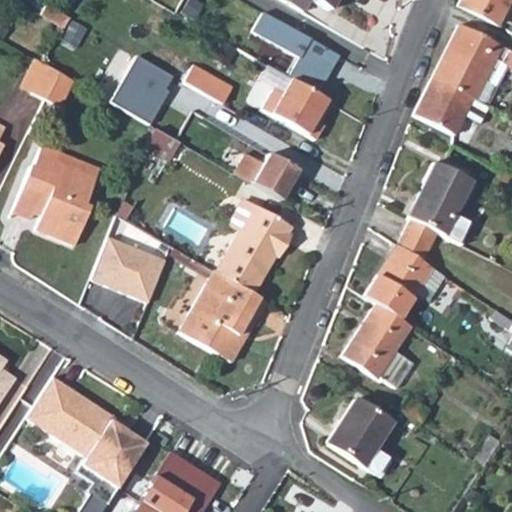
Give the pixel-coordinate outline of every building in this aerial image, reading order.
[(276,0),(300,13),(307,0),(326,12),(332,0),(276,0)] [(511,0),(457,0),(455,6),(496,27),(509,1),(511,2),(511,0)] [(44,5),(38,16),(52,23),(57,13),(44,5)] [(57,13),(52,23),(57,26),(51,36),(57,40),(69,20),(57,13)] [(260,14),(249,34),(295,60),(284,79),(287,81),(313,97),(336,57),(260,14)] [(456,28),(429,81),(468,102),(483,109),(504,68),(511,71),(511,56),(494,48),(456,28)] [(235,51),(221,43),(214,57),(227,65),(235,51)] [(170,78),(134,57),(107,103),(147,126),(166,93),(162,91),(170,78)] [(33,60),(28,70),(39,76),(29,95),(42,102),(55,73),(43,66),(33,60)] [(229,89),(190,67),(180,84),(219,107),(229,89)] [(28,70),(19,90),(29,95),(39,76),(28,70)] [(55,73),(42,102),(55,108),(68,80),(55,73)] [(313,97),(287,81),(278,96),(271,91),(258,112),(312,144),(321,129),(311,123),(314,118),(322,115),(328,105),(313,97)] [(429,81),(410,117),(451,136),(460,118),(468,102),(429,81)] [(468,102),(460,118),(476,127),(485,110),(483,109),(468,102)] [(166,160),(175,143),(149,127),(142,145),(166,160)] [(89,186),(68,178),(70,171),(50,162),(53,154),(39,148),(31,167),(29,167),(10,213),(29,220),(34,208),(41,211),(33,231),(34,232),(72,246),(86,209),(81,206),(89,186)] [(241,156),(230,174),(277,202),(294,172),(265,157),(259,167),(241,156)] [(412,201),(403,219),(407,221),(434,235),(440,238),(450,219),(467,182),(429,165),(416,192),(422,195),(417,205),(412,201)] [(70,171),(68,178),(89,186),(91,179),(70,171)] [(416,192),(412,201),(417,205),(422,195),(416,192)] [(228,229),(236,234),(251,207),(244,203),(228,229)] [(236,234),(212,275),(248,295),(271,256),(276,258),(288,238),(282,235),(286,228),(251,207),(236,234)] [(450,219),(440,238),(458,247),(468,228),(450,219)] [(434,235),(407,221),(393,246),(418,262),(434,235)] [(142,225),(138,232),(149,238),(152,232),(142,225)] [(105,238),(88,281),(145,304),(163,262),(105,238)] [(393,246),(359,298),(372,306),(395,321),(412,294),(426,304),(442,278),(418,262),(393,246)] [(212,275),(210,273),(175,334),(226,364),(240,340),(235,337),(245,317),(251,321),(262,303),(248,295),(212,275)] [(395,321),(372,306),(339,357),(373,380),(375,378),(392,389),(410,364),(391,352),(407,329),(395,321)] [(511,324),(491,311),(486,319),(511,336),(504,348),(511,353),(511,324)] [(0,402),(15,379),(0,369),(5,362),(0,358),(0,402)] [(76,396),(51,379),(24,420),(82,458),(73,473),(90,484),(110,498),(130,467),(112,455),(126,435),(128,430),(94,407),(90,414),(83,410),(85,406),(74,399),(76,396)] [(94,407),(76,396),(74,399),(85,406),(83,410),(90,414),(94,407)] [(403,397),(394,412),(416,426),(425,411),(403,397)] [(347,406),(322,445),(360,469),(370,453),(387,425),(350,401),(347,406)] [(144,447),(126,435),(112,455),(130,467),(144,447)] [(486,438),(471,462),(479,467),(495,443),(486,438)] [(383,461),(370,453),(360,469),(372,477),(383,461)] [(101,511),(110,498),(90,484),(84,493),(86,495),(74,511),(101,511)] [(465,489),(459,499),(476,502),(479,497),(465,489)]
